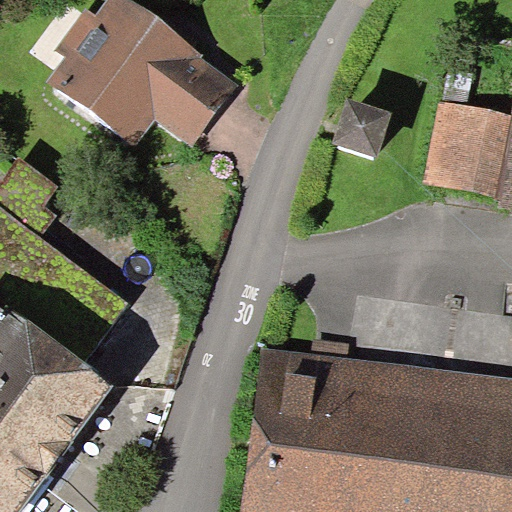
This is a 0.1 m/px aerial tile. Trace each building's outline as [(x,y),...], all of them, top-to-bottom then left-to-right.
[(146,114),(190,146),(226,98),(182,65),(186,59),(118,8),(54,95),(122,145),(146,114)] [(443,192),(460,116),(438,111),(421,187),(443,192)] [(335,153),(369,164),(380,129),(346,118),(335,153)] [(511,138),(501,211),(511,212),(511,138)] [(0,511),(19,511),(100,402),(71,380),(122,311),(19,234),(49,196),(15,171),(0,190),(0,511)] [(258,375),(239,511),(511,511),(511,410),(375,390),(377,377),(366,375),(364,389),(336,385),(340,353),(311,349),(306,381),(258,375)]
